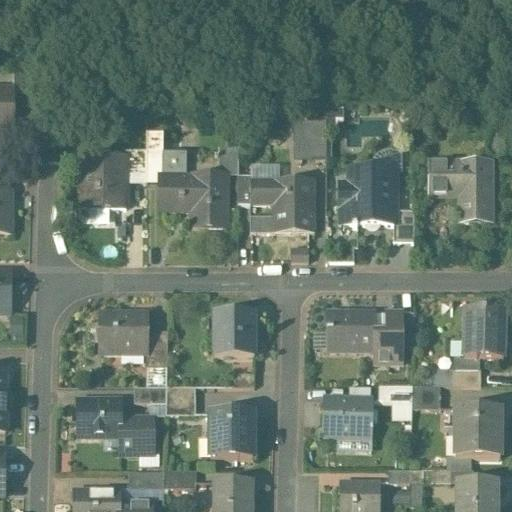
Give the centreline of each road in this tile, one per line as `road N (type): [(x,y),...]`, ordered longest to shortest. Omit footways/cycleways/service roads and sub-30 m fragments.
road 1 (residential): [(44,282),(291,282)]
road 2 (residential): [(39,511),(44,282)]
road 3 (residential): [(291,282),(287,511)]
road 4 (residential): [(291,282),(511,282)]
